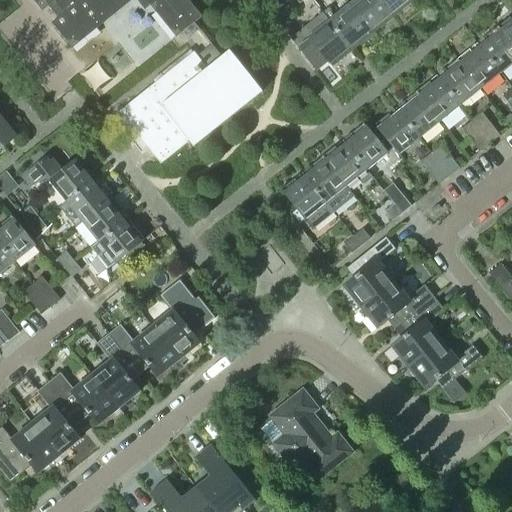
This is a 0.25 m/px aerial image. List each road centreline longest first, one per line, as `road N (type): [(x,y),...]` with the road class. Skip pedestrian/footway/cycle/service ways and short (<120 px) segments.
road 1 (residential): [(511,408),(486,428),(453,433),(416,423),(311,345),(278,341),(66,511)]
road 2 (residential): [(511,334),(432,236),(511,173)]
